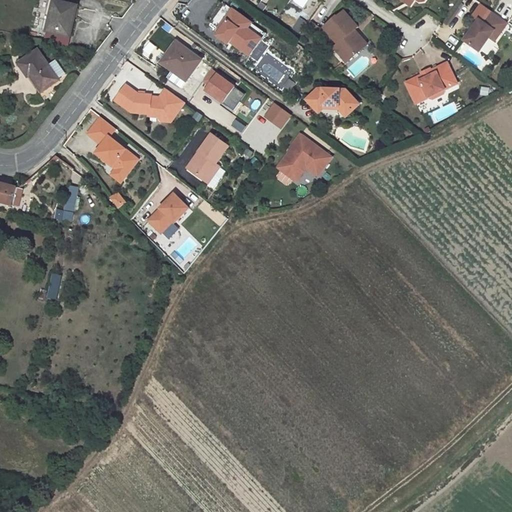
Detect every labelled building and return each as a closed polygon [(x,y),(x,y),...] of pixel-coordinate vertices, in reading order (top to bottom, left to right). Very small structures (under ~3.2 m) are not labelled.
[(292,0),(292,1),(310,12),(317,0),(292,0)] [(511,0),(496,0),(511,11),(511,0)] [(77,6),(54,1),(45,41),(68,46),(77,6)] [(290,6),(283,17),(295,25),(302,14),(290,6)] [(225,31),(238,12),(234,9),(221,28),(225,31)] [(234,42),(252,55),(267,33),(238,12),(225,31),(221,36),(232,44),(234,42)] [(336,48),(349,63),(361,53),(357,49),(367,40),(361,34),(358,33),(356,30),(360,26),(348,12),(341,18),(339,17),(327,28),(341,43),(336,48)] [(482,21),(467,42),(483,52),(493,38),(497,33),(503,36),(511,24),(494,13),(486,24),(482,21)] [(301,16),(295,28),(303,32),(309,21),(301,16)] [(493,38),(499,42),(503,36),(497,33),(493,38)] [(367,40),(357,49),(361,53),(370,45),(367,40)] [(203,60),(177,42),(162,63),(173,72),(169,78),(183,89),(203,60)] [(49,65),(38,50),(19,64),(28,77),(30,76),(42,92),(59,80),(57,77),(61,74),(65,72),(57,60),(53,62),(49,65)] [(409,84),(418,103),(430,98),(443,92),(459,85),(450,65),(433,73),(435,76),(428,79),(426,76),(409,84)] [(200,86),(237,109),(249,91),(212,68),(200,86)] [(432,70),(425,74),(426,76),(428,79),(435,76),(433,73),(432,70)] [(133,113),(150,115),(150,119),(159,122),(160,112),(168,113),(175,118),(186,103),(168,90),(161,100),(153,99),(153,97),(151,97),(138,95),(127,87),(116,101),(133,113)] [(326,105),(342,107),(341,108),(348,116),(361,105),(350,91),(323,88),(311,98),(322,111),(326,107),(326,105)] [(431,101),(445,94),(443,92),(430,98),(431,101)] [(265,116),(283,129),(294,114),(275,101),(265,116)] [(159,122),(171,124),(175,118),(168,113),(160,112),(159,122)] [(116,129),(101,117),(87,134),(102,146),(96,153),(124,178),(138,161),(110,137),(116,129)] [(233,126),(243,133),(248,125),(237,119),(233,126)] [(200,154),(190,168),(197,173),(195,176),(203,182),(210,173),(213,176),(219,168),(215,165),(228,147),(211,134),(197,152),(200,154)] [(334,158),(303,135),(293,149),(294,150),(280,169),(282,170),(295,179),(296,180),(309,163),(323,173),(334,158)] [(185,169),(195,176),(197,173),(190,168),(200,154),(197,152),(185,169)] [(309,163),(296,180),(299,182),(309,168),(321,176),(323,173),(309,163)] [(124,178),(113,169),(109,174),(119,183),(124,178)] [(295,179),(282,170),(277,176),(278,178),(288,186),(290,185),(295,179)] [(71,180),(81,183),(84,175),(74,172),(71,180)] [(207,185),(213,176),(210,173),(203,182),(207,185)] [(72,181),(66,207),(73,208),(79,184),(72,181)] [(22,189),(1,184),(0,187),(0,202),(14,206),(15,204),(19,205),(22,193),(22,189)] [(305,184),(298,189),(303,196),(310,191),(305,184)] [(114,190),(107,196),(114,205),(121,199),(114,190)] [(174,193),(147,220),(160,232),(172,220),(174,222),(188,208),(174,193)] [(171,239),(181,227),(176,222),(165,233),(171,239)]
